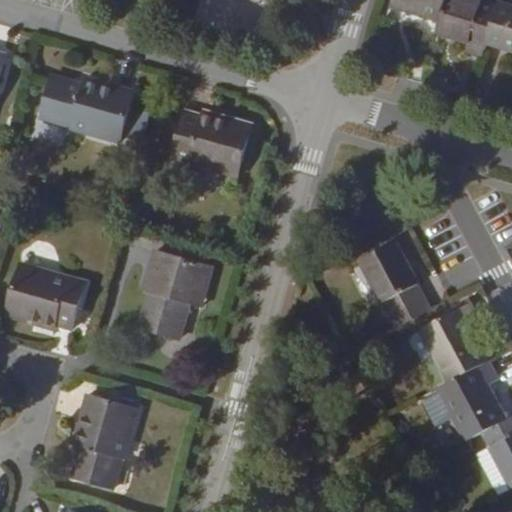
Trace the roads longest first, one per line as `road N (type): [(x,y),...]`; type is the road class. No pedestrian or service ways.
road 1 (residential): [(204,511),(321,102)]
road 2 (residential): [(0,6),(321,102)]
road 3 (residential): [(511,303),(458,207),(464,147)]
road 4 (residential): [(321,102),(464,147)]
road 5 (residential): [(32,454),(50,366),(0,352)]
